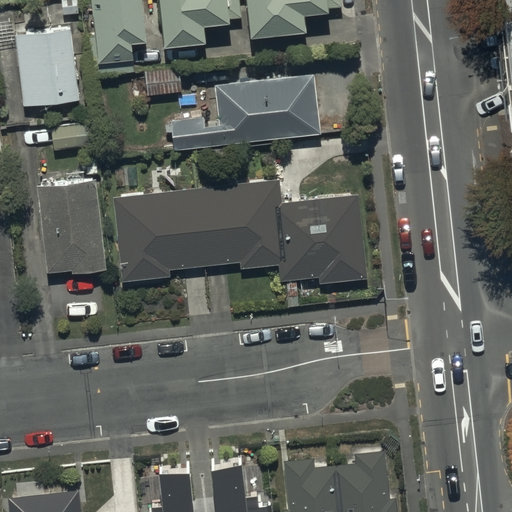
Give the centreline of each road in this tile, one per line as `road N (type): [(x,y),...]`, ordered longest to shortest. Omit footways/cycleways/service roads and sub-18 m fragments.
road 1 (residential): [(0,404),(254,375),(376,352),(456,351)]
road 2 (secondary): [(456,351),(420,0)]
road 3 (secondary): [(474,511),(456,351)]
